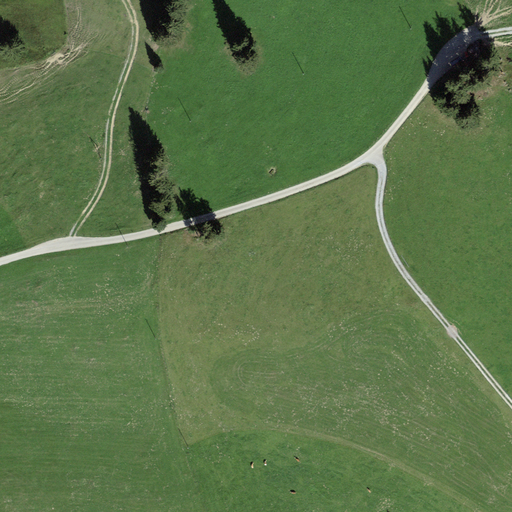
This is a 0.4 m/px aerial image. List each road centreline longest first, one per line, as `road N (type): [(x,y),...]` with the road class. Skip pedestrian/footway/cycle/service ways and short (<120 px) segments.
road 1 (track): [(511,31),(467,38),(452,49),(372,152),(327,177),(159,230),(0,262)]
road 2 (track): [(511,404),(397,262),(381,226),(382,169),(372,152)]
road 3 (track): [(69,243),(104,174),(112,108),(134,39),(124,0)]
